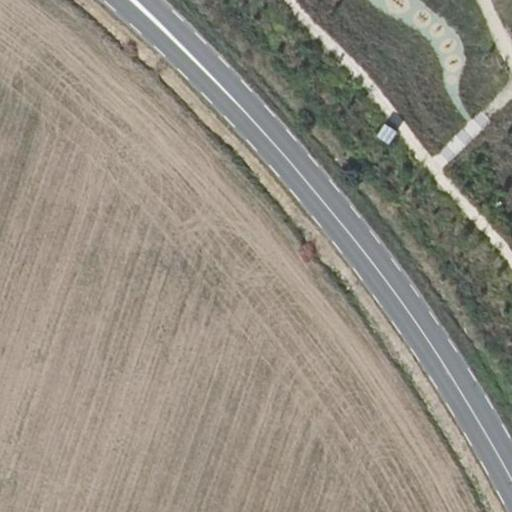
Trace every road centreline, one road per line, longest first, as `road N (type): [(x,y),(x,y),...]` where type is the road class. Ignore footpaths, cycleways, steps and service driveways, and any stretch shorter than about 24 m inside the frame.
road 1 (secondary): [(511,492),(411,324),(310,193)]
road 2 (secondary): [(106,0),(310,193)]
road 3 (secondary): [(310,193),(200,54),(144,0)]
